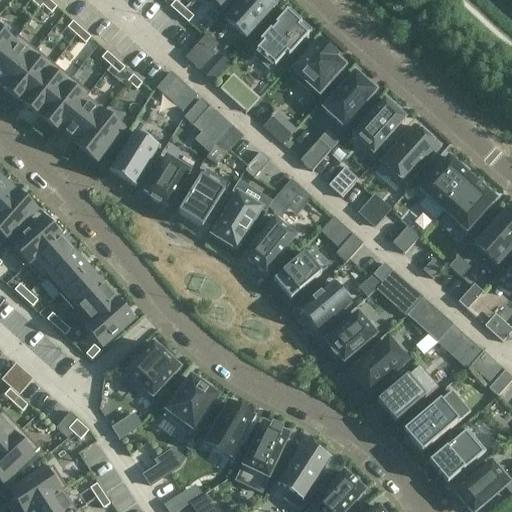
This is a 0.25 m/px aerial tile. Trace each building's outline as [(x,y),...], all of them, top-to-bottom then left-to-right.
[(56,8),(48,0),(42,6),(51,14),(56,8)] [(204,0),(216,10),(224,0),(204,0)] [(246,39),(277,4),(272,0),(243,0),(225,21),(246,39)] [(184,10),(175,2),(170,8),(179,16),(184,10)] [(193,18),(184,10),(179,16),(188,24),(193,18)] [(273,67),(274,68),(286,54),(288,56),(289,57),(308,35),(307,34),(306,35),(303,32),(304,31),(302,30),(302,31),(298,27),(300,24),(299,23),(291,17),(291,16),(290,15),(289,16),(286,13),(287,12),(286,11),(260,42),(261,43),(261,42),(263,44),(256,52),(257,53),(258,52),(264,58),(263,59),(266,62),(268,61),(274,66),(273,67)] [(81,31),(73,23),(67,29),(76,37),(81,31)] [(90,39),(81,31),(76,37),(85,45),(90,39)] [(200,68),(220,44),(207,33),(187,56),(200,68)] [(11,44),(0,35),(0,59),(18,37),(17,37),(11,44)] [(0,86),(5,90),(36,51),(18,37),(0,59),(0,86)] [(321,43),(319,42),(292,72),(293,73),(294,73),(300,79),(297,81),(309,92),(312,89),(318,95),(317,95),(319,96),(345,68),(343,67),(342,66),(335,60),(336,58),(320,43),(321,43)] [(23,104),(53,65),(36,51),(5,90),(23,104)] [(116,61),(107,53),(101,59),(110,67),(116,61)] [(213,82),(229,64),(220,56),(204,74),(213,82)] [(124,69),(116,61),(110,67),(119,75),(124,69)] [(40,119),(71,79),(53,65),(23,104),(40,119)] [(323,110),(343,128),(378,90),(357,71),(323,110)] [(154,91),(164,99),(179,81),(170,73),(154,91)] [(142,85),(133,76),(127,83),(136,91),(142,85)] [(58,133),(89,94),(71,79),(40,119),(58,133)] [(246,113),(259,99),(251,93),(238,106),(246,113)] [(76,147),(104,112),(87,98),(90,94),(89,94),(58,133),(76,147)] [(193,127),(210,108),(201,100),(184,119),(193,127)] [(384,101),(351,137),(373,156),(406,120),(384,101)] [(125,128),(104,112),(76,147),(97,163),(125,128)] [(293,132),(284,124),(273,136),(282,144),(293,132)] [(414,127),(382,163),(406,184),(438,149),(414,127)] [(159,150),(160,149),(133,133),(133,134),(134,135),(111,172),(110,171),(109,172),(135,189),(136,188),(134,187),(136,185),(157,150),(159,150)] [(312,173),(330,152),(319,141),(300,162),(312,173)] [(245,172),(254,180),(270,162),(261,154),(245,172)] [(190,172),(166,158),(144,194),(152,199),(151,201),(159,206),(160,204),(168,209),(190,172)] [(442,213),(473,180),(448,158),(418,191),(442,213)] [(342,199),(358,181),(344,169),(328,187),(342,199)] [(229,185),(205,171),(178,215),(201,230),(229,185)] [(496,201),(473,180),(442,213),(467,235),(496,201)] [(0,213),(17,195),(1,182),(0,182),(0,213)] [(0,241),(5,245),(35,212),(17,195),(0,213),(0,241)] [(261,210),(237,196),(212,236),(235,251),(261,210)] [(373,199),(359,214),(374,228),(388,212),(373,199)] [(511,249),(511,215),(506,210),(474,246),(497,266),(511,249)] [(296,238),(274,220),(244,258),(265,275),(296,238)] [(60,239),(43,221),(9,251),(26,269),(28,267),(60,239)] [(419,239),(407,228),(392,245),(404,255),(419,239)] [(335,255),(346,264),(363,245),(352,236),(335,255)] [(42,283),(73,255),(60,239),(28,267),(42,283)] [(60,296),(88,271),(73,255),(42,283),(46,280),(60,296)] [(321,275),(304,255),(273,281),(290,301),(321,275)] [(383,264),(373,276),(382,284),(392,272),(383,264)] [(70,315),(102,287),(88,271),(60,296),(73,311),(70,314),(70,315)] [(351,305),(333,283),(299,312),(317,333),(351,305)] [(20,286),(14,292),(23,300),(29,294),(20,286)] [(483,294),(474,286),(458,304),(467,312),(483,294)] [(84,331),(115,303),(102,287),(70,315),(84,331)] [(406,318),(423,299),(414,291),(397,310),(406,318)] [(37,302),(29,294),(23,300),(32,308),(37,302)] [(132,321),(115,303),(84,331),(85,332),(86,331),(101,348),(132,321)] [(52,315),(46,321),(55,329),(61,323),(52,315)] [(344,364),(376,336),(357,315),(326,342),(332,349),(330,351),(336,358),(338,357),(344,364)] [(70,331),(61,323),(55,329),(64,337),(70,331)] [(511,333),(511,330),(506,325),(495,337),(502,344),(511,333)] [(369,394),(406,363),(388,342),(351,373),(369,394)] [(180,370),(179,368),(153,345),(152,346),(152,347),(126,374),(152,399),(178,371),(180,370)] [(467,371),(483,353),(474,345),(458,363),(467,371)] [(92,361),(100,352),(94,347),(86,356),(92,361)] [(3,379),(19,395),(35,378),(18,363),(3,379)] [(395,424),(438,388),(420,367),(389,393),(377,403),(395,424)] [(511,381),(511,378),(504,372),(489,390),(497,398),(511,381)] [(217,398),(216,397),(191,379),(190,381),(163,418),(189,437),(216,400),(217,398)] [(18,399),(9,390),(4,397),(13,405),(18,399)] [(470,413),(452,392),(411,426),(417,433),(408,440),(421,455),(470,413)] [(27,407),(18,399),(13,405),(22,413),(27,407)] [(230,459),(253,419),(229,405),(206,445),(230,459)] [(0,451),(21,431),(6,416),(4,414),(0,417),(0,451)] [(119,440),(140,426),(133,416),(112,429),(119,440)] [(68,430),(74,436),(82,427),(76,421),(68,430)] [(261,494),(289,436),(280,433),(281,431),(272,427),(271,428),(263,424),(236,482),(261,494)] [(80,441),(88,432),(82,427),(74,436),(80,441)] [(0,481),(3,485),(39,450),(21,431),(0,451),(0,481)] [(467,432),(429,464),(447,486),(485,453),(467,432)] [(289,492),(283,501),(299,511),(300,511),(317,491),(312,487),(329,461),(305,446),(279,486),(289,492)] [(171,473),(164,462),(143,476),(150,487),(171,473)] [(511,479),(508,483),(491,463),(454,495),(468,511),(477,511),(505,489),(511,497),(511,479)] [(22,511),(31,511),(63,492),(59,486),(63,484),(52,467),(11,494),(22,511)] [(365,493),(363,492),(344,473),(342,475),(343,475),(308,511),(346,511),(363,494),(365,493)] [(171,511),(173,511),(203,493),(197,483),(166,503),(171,511)] [(97,485),(90,490),(96,500),(103,495),(97,485)] [(76,511),(63,492),(31,511),(76,511),(80,509),(76,511)] [(110,505),(103,495),(96,500),(103,509),(110,505)]
